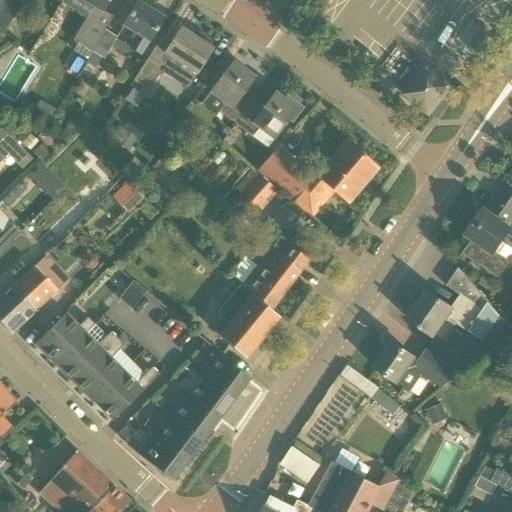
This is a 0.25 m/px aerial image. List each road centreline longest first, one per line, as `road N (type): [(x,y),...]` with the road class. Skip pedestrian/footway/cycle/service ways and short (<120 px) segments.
road 1 (secondary): [(213,511),(449,173)]
road 2 (residential): [(449,173),(255,28)]
road 3 (residential): [(171,511),(0,347)]
